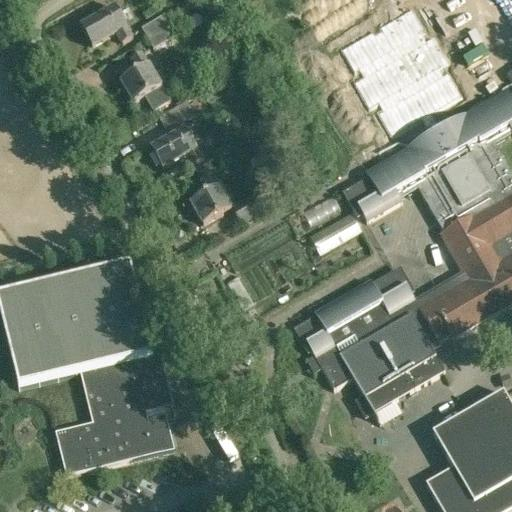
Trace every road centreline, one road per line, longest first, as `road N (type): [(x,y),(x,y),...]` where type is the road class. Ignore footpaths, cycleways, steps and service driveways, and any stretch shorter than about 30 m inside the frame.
road 1 (unclassified): [(204,320),(25,23),(57,0)]
road 2 (unknown): [(181,281),(504,83)]
road 3 (unclassified): [(279,511),(281,455),(204,320)]
road 4 (unclassified): [(235,483),(204,423),(184,408),(170,359),(171,348),(204,320)]
road 5 (unknown): [(430,511),(408,459),(455,403)]
